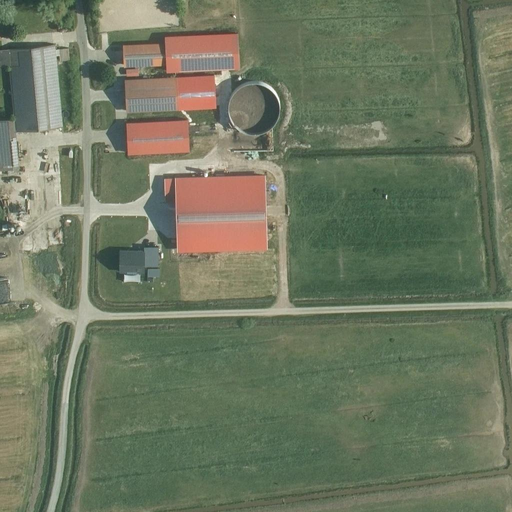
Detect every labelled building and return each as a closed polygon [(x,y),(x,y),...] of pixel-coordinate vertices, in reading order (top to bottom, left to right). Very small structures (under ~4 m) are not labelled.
[(235,32),(161,35),(162,44),(120,45),(121,66),(163,64),(163,71),(236,68),(235,32)] [(61,127),(54,45),(0,48),(0,65),(6,65),(11,119),(0,120),(0,169),(17,168),(13,131),(61,127)] [(177,78),(126,80),(128,110),(178,108),(177,78)] [(188,119),(127,122),(128,152),(189,149),(188,119)] [(336,142),(336,133),(299,133),(299,142),(336,142)] [(266,176),(175,179),(176,203),(178,253),(268,251),(266,176)] [(176,203),(175,179),(166,179),(167,204),(176,203)] [(145,251),(145,268),(160,267),(159,248),(145,249),(145,251)] [(145,251),(120,252),(121,274),(146,274),(145,268),(145,251)] [(7,254),(0,255),(0,281),(11,280),(7,254)]
